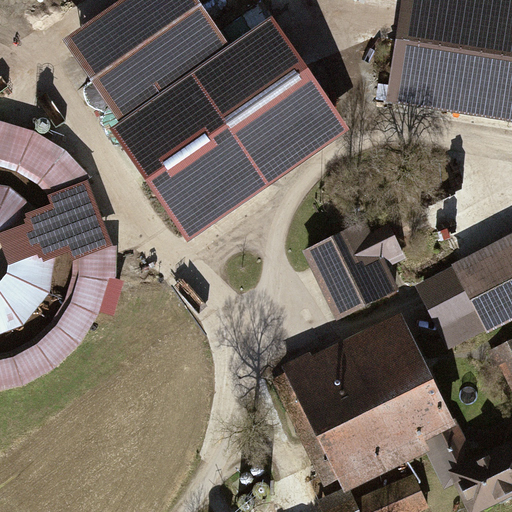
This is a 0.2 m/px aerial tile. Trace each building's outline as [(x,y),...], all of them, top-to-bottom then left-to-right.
[(192,0),(134,0),(74,41),(124,114),(225,46),(192,0)] [(511,4),(488,0),(407,0),(388,108),(511,130),(511,4)] [(274,30),(118,135),(187,236),(343,131),(274,30)] [(6,123),(0,123),(0,393),(36,389),(91,350),(117,295),(123,248),(94,183),(62,144),(6,123)] [(373,226),(311,254),(343,324),(409,294),(397,267),(415,259),(400,227),(378,238),(373,226)] [(511,238),(418,285),(449,348),(492,327),(497,337),(511,330),(511,238)] [(290,369),(356,501),(447,456),(441,445),(473,429),(413,308),(290,369)] [(511,348),(498,355),(511,386),(511,348)] [(499,511),(511,505),(511,415),(450,448),(483,511),(499,511)] [(418,475),(336,511),(434,511),(435,511),(418,475)]
